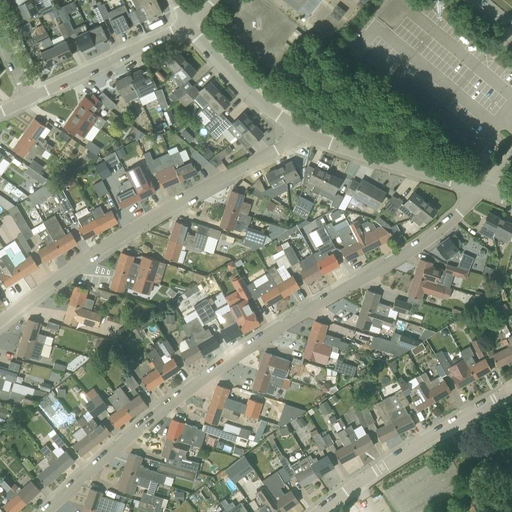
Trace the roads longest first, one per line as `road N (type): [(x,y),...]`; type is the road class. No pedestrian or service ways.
road 1 (unclassified): [(42,511),(136,422),(309,306),(406,253),(483,189)]
road 2 (residential): [(0,313),(130,222),(299,132)]
road 3 (unclassified): [(319,511),(511,390)]
road 4 (unclassified): [(186,21),(27,96)]
road 5 (unclassified): [(299,132),(262,105),(186,21)]
